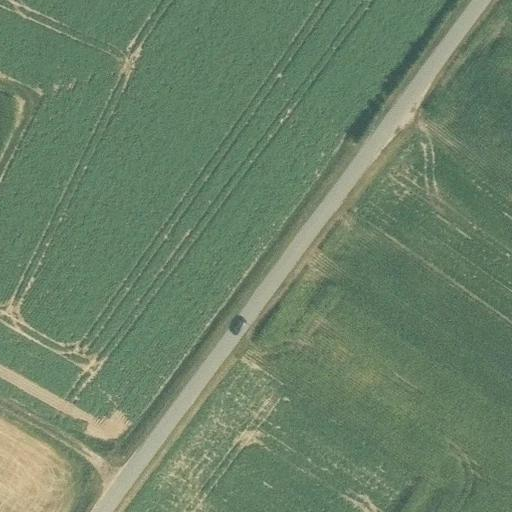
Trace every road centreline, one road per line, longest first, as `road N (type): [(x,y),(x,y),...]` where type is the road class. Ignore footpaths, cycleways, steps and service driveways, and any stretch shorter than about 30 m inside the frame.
road 1 (unclassified): [(487,0),(106,511)]
road 2 (track): [(124,486),(0,409)]
